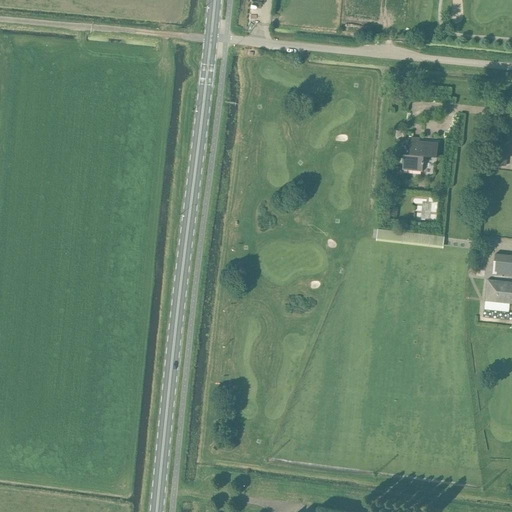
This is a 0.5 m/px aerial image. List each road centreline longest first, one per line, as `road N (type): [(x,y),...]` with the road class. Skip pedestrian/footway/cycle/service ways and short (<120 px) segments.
road 1 (secondary): [(156,511),(210,38)]
road 2 (residential): [(511,67),(210,38)]
road 3 (track): [(210,38),(0,19)]
